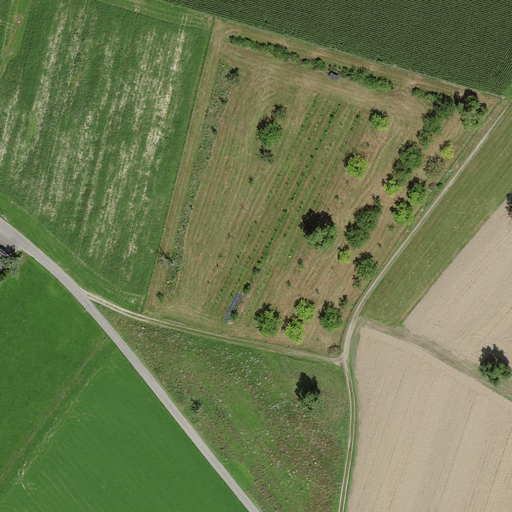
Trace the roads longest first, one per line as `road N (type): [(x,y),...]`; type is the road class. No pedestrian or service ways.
road 1 (track): [(341,511),(352,430),(349,334),(367,295),(511,101)]
road 2 (unclassified): [(0,225),(77,291),(254,511)]
road 3 (track): [(77,291),(156,323),(346,360)]
